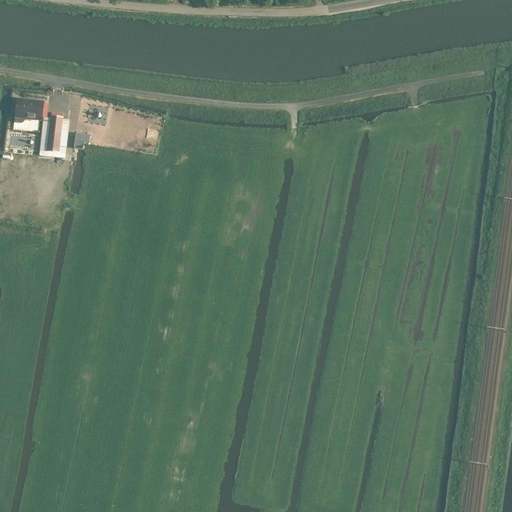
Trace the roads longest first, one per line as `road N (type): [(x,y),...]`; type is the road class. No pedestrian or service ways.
road 1 (unclassified): [(0,65),(291,101),(479,66)]
road 2 (tertiary): [(255,8),(100,0)]
